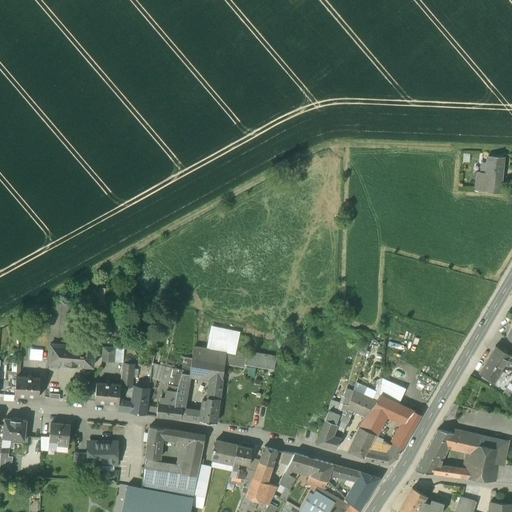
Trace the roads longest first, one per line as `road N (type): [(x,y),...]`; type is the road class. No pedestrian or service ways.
road 1 (track): [(511,146),(333,142),(193,214),(138,246),(189,295),(197,317)]
road 2 (residential): [(397,473),(251,434),(0,405)]
road 3 (primary): [(397,473),(511,278)]
